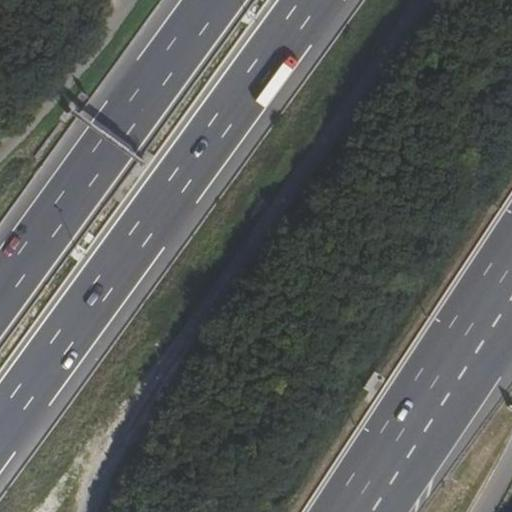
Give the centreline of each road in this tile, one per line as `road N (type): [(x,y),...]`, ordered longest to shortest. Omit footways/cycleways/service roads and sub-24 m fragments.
road 1 (motorway): [(0,429),(311,0)]
road 2 (motorway): [(218,0),(0,299)]
road 3 (motorway): [(359,511),(511,289)]
